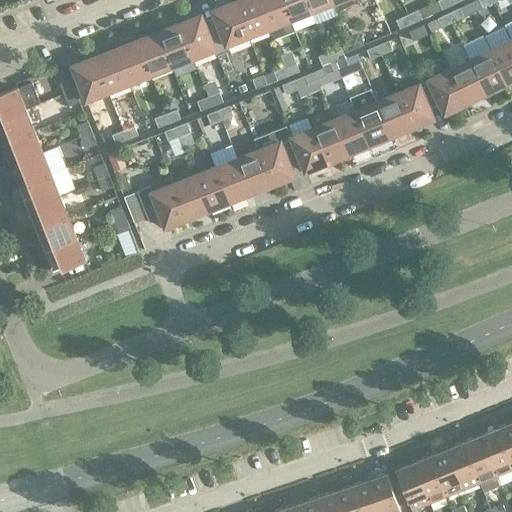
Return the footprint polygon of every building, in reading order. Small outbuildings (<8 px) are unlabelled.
[(269,27),(257,0),(236,0),(234,1),(248,36),(269,27)] [(294,30),(290,19),(282,0),(257,0),(269,27),(273,39),(294,30)] [(311,11),(306,0),(282,0),(290,19),(311,11)] [(332,2),(331,0),(306,0),(311,11),(332,2)] [(331,0),(332,2),(336,11),(358,0),(331,0)] [(452,4),(450,0),(437,0),(442,9),(452,4)] [(248,36),(234,1),(212,10),(216,20),(204,24),(214,49),(213,49),(216,55),(229,50),(226,44),(248,36)] [(463,17),(459,8),(448,13),(452,22),(463,17)] [(417,9),(406,14),(411,24),(422,18),(417,9)] [(452,22),(448,13),(437,18),(441,27),(452,22)] [(200,14),(178,23),(192,58),(213,49),(214,49),(204,24),(200,14)] [(411,24),(406,14),(395,20),(400,29),(411,24)] [(192,58),(178,23),(157,31),(171,66),(192,58)] [(408,31),(412,40),(427,34),(423,25),(408,31)] [(171,66),(157,31),(136,40),(150,75),(171,66)] [(360,37),(355,34),(347,37),(352,49),(363,44),(360,37)] [(511,79),(511,42),(510,39),(490,49),(506,83),(511,79)] [(150,75),(136,40),(115,48),(129,83),(150,75)] [(392,50),(388,41),(377,45),(381,54),(392,50)] [(381,54),(377,45),(366,50),(370,59),(381,54)] [(340,46),(329,51),(333,60),(344,56),(340,46)] [(129,83),(115,48),(94,57),(107,91),(129,83)] [(506,83),(490,49),(469,59),(486,93),(506,83)] [(333,60),(329,51),(318,56),(322,65),(333,60)] [(348,65),(344,56),(333,60),(337,70),(348,65)] [(107,91),(94,57),(72,65),(85,100),(107,91)] [(486,93),(469,59),(449,69),(465,103),(486,93)] [(337,70),(333,60),(322,65),(326,74),(337,70)] [(295,62),(284,66),(288,76),(299,71),(295,62)] [(288,76),(284,66),(273,71),(277,80),(288,76)] [(465,103),(449,69),(428,79),(426,74),(415,78),(418,84),(428,108),(429,108),(439,103),(444,113),(465,103)] [(252,79),(255,88),(267,84),(263,74),(252,79)] [(308,85),(304,76),(293,80),(297,89),(308,85)] [(75,90),(70,78),(59,83),(63,94),(75,90)] [(297,89),(293,80),(282,85),(285,94),(297,89)] [(0,119),(26,109),(40,104),(32,83),(18,88),(17,87),(0,93),(0,119)] [(418,84),(397,93),(411,127),(433,118),(429,108),(428,108),(418,84)] [(279,86),(272,90),(281,113),(289,109),(279,86)] [(79,101),(75,90),(63,94),(68,106),(79,101)] [(219,92),(207,97),(211,106),(222,101),(219,92)] [(411,127),(397,93),(376,101),(390,136),(411,127)] [(211,106),(207,97),(196,101),(200,110),(211,106)] [(390,136),(376,101),(354,110),(369,144),(390,136)] [(232,115),(229,105),(217,110),(221,119),(232,115)] [(34,130),(26,109),(0,119),(0,138),(2,143),(34,130)] [(176,109),(165,113),(169,123),(180,118),(176,109)] [(221,119),(217,110),(206,114),(210,124),(221,119)] [(369,144),(354,110),(333,119),(348,153),(369,144)] [(169,123),(165,113),(154,118),(158,127),(169,123)] [(348,153),(333,119),(312,127),(327,162),(348,153)] [(92,132),(87,121),(76,125),(80,137),(92,132)] [(190,131),(186,122),(175,127),(179,136),(190,131)] [(134,126),(123,130),(126,139),(138,135),(134,126)] [(179,136),(175,127),(164,131),(168,140),(179,136)] [(312,127),(291,136),(301,161),(305,171),(327,162),(312,127)] [(42,152),(34,130),(2,143),(7,157),(3,159),(6,166),(42,152)] [(126,139),(123,130),(112,135),(115,144),(126,139)] [(279,141),(258,149),(271,184),(293,176),(289,166),(301,161),(291,136),(289,131),(277,136),(279,141)] [(96,144),(92,132),(80,137),(85,148),(96,144)] [(271,184),(258,149),(236,158),(250,193),(271,184)] [(124,165),(118,151),(109,155),(115,169),(124,165)] [(51,173),(42,152),(6,166),(9,173),(13,172),(19,186),(51,173)] [(250,193),(236,158),(215,166),(229,201),(250,193)] [(108,175),(104,163),(92,167),(97,179),(108,175)] [(229,201),(215,166),(194,175),(208,209),(229,201)] [(59,194),(51,173),(19,186),(24,199),(20,201),(23,208),(59,194)] [(113,186),(108,175),(97,179),(102,191),(113,186)] [(208,209),(194,175),(173,183),(187,218),(208,209)] [(187,218),(173,183),(152,191),(149,186),(137,191),(149,221),(161,217),(165,226),(187,218)] [(68,215),(59,194),(23,208),(26,216),(30,214),(35,228),(68,215)] [(125,217),(121,205),(109,210),(114,222),(125,217)] [(76,236),(68,215),(35,228),(41,242),(37,243),(40,251),(76,236)] [(130,229),(125,217),(114,222),(118,233),(130,229)] [(85,259),(76,236),(40,251),(43,258),(47,257),(52,271),(85,259)] [(511,421),(497,428),(511,465),(511,421)] [(511,468),(511,465),(497,428),(480,435),(496,475),(511,468)] [(499,483),(496,475),(480,435),(463,442),(479,482),(483,490),(499,483)] [(479,482),(463,442),(446,449),(463,489),(479,482)] [(463,489),(446,449),(430,455),(446,495),(463,489)] [(446,495),(430,455),(413,462),(429,502),(446,495)] [(429,502),(413,462),(395,469),(412,509),(429,502)] [(400,511),(387,473),(369,479),(380,511),(400,511)] [(380,511),(369,479),(352,485),(361,511),(380,511)] [(361,511),(352,485),(335,491),(342,511),(361,511)] [(342,511),(335,491),(318,497),(323,511),(342,511)] [(323,511),(318,497),(301,503),(304,511),(323,511)] [(304,511),(301,503),(284,508),(285,511),(304,511)] [(505,511),(502,503),(490,508),(491,511),(505,511)]
